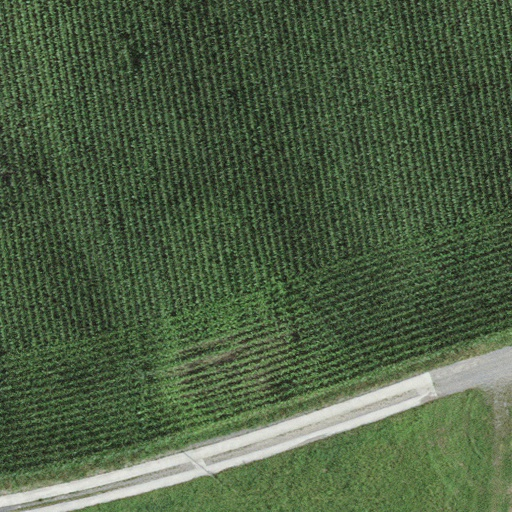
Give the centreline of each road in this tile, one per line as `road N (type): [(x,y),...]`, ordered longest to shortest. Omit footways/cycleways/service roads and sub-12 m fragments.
road 1 (track): [(473,371),(155,475),(0,508)]
road 2 (track): [(473,371),(470,511)]
